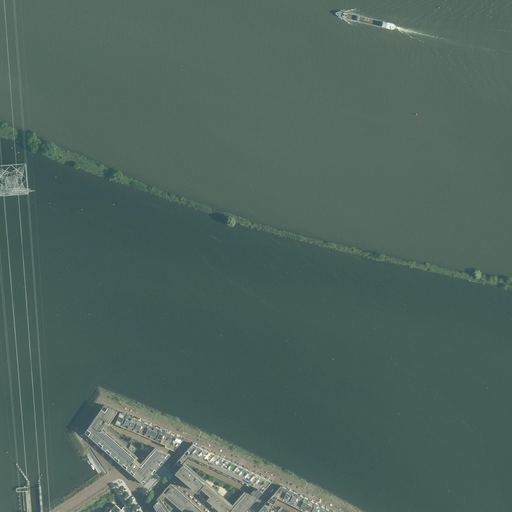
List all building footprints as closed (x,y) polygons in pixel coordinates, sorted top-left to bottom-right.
[(144,485),(170,454),(156,448),(147,458),(109,424),(117,411),(103,405),(84,433),(144,485)] [(183,439),(120,412),(115,422),(166,444),(165,446),(174,450),(183,439)] [(196,491),(199,488),(209,496),(206,500),(219,511),(244,511),(257,497),(260,494),(272,481),(258,475),(245,468),(232,462),(219,456),(205,450),(192,443),(180,457),(179,458),(170,468),(196,491)] [(150,506),(153,511),(202,511),(170,483),(150,506)] [(273,511),(270,510),(277,496),(307,511),(331,511),(319,505),(300,495),(280,485),(257,511),(273,511)]
